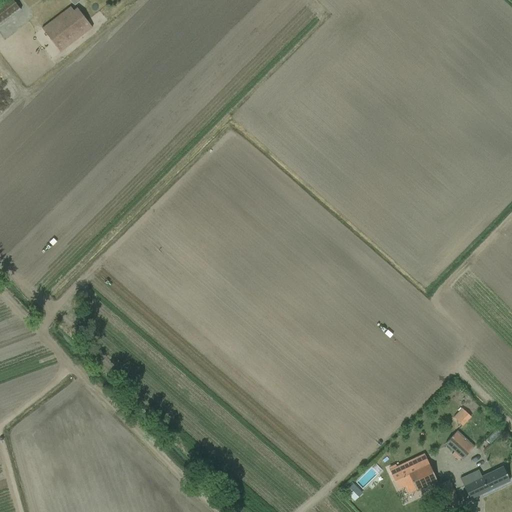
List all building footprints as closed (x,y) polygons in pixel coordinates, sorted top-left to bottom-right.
[(2,0),(0,2),(0,24),(20,9),(15,3),(12,0),(2,0)] [(42,29),(60,53),(92,28),(77,8),(73,11),(70,7),(42,29)] [(470,417),(464,411),(456,420),(462,426),(470,417)] [(462,460),(474,447),(457,431),(445,444),(462,460)] [(436,480),(424,454),(389,470),(394,481),(409,474),(416,490),(436,480)] [(469,474),(460,479),(470,499),(510,480),(503,466),(472,480),(469,474)] [(372,488),(390,474),(386,468),(367,482),(372,488)] [(449,479),(434,487),(445,511),(460,503),(449,479)] [(351,483),(344,490),(350,497),(358,490),(351,483)]
